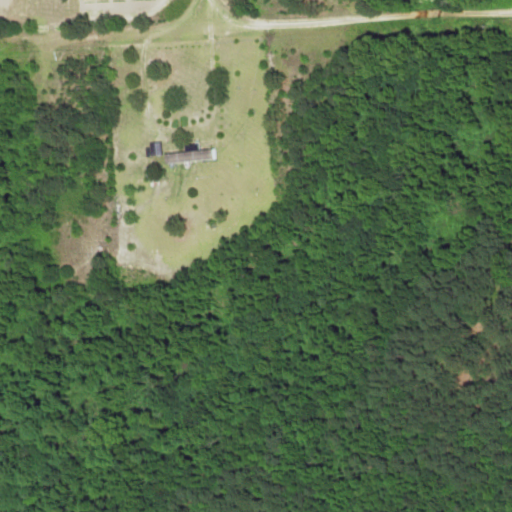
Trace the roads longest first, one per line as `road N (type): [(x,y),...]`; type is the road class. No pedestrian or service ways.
road 1 (residential): [(218,0),(244,17),(280,24),(511,10)]
road 2 (residential): [(63,34),(144,33),(181,17),(194,0)]
